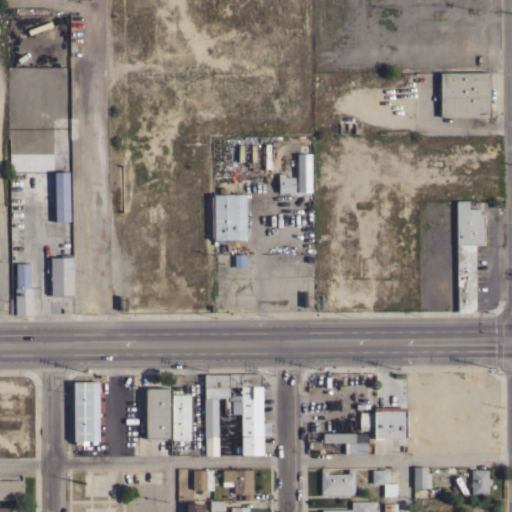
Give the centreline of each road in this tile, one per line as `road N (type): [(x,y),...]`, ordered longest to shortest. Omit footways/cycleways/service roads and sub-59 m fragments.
road 1 (primary): [(0,344),(511,341)]
road 2 (residential): [(116,344),(116,284),(98,166),(105,0)]
road 3 (residential): [(51,511),(50,344)]
road 4 (residential): [(286,344),(287,511)]
